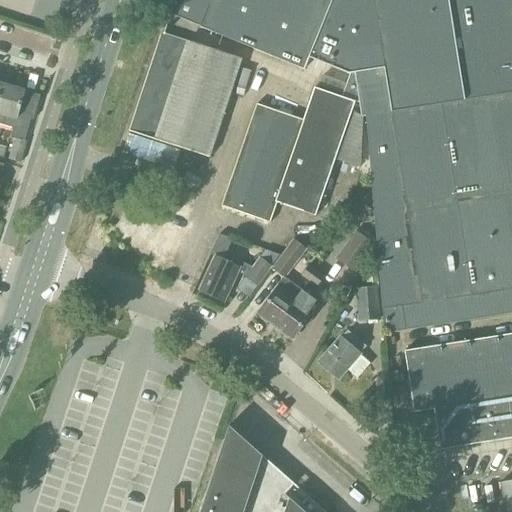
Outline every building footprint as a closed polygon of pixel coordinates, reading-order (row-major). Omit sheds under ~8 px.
[(361,118),(365,118),(381,311),(511,290),(511,0),(179,0),(207,9),(199,29),(302,71),(307,57),(349,75),(346,84),(342,97),(341,98),(359,104),(361,118)] [(128,133),(175,148),(208,159),(240,61),(162,34),(129,132),(129,131),(128,133)] [(318,89),(342,97),(346,84),(323,76),(318,89)] [(0,126),(2,127),(14,130),(12,138),(27,142),(33,119),(36,119),(42,98),(0,86),(0,126)] [(354,104),(313,90),(301,122),(256,106),(221,207),(220,207),(220,208),(268,225),(269,224),(268,223),(275,204),(314,218),(354,104)] [(20,165),(26,144),(14,140),(8,161),(20,165)] [(334,261),(354,275),(374,246),(355,232),(334,261)] [(293,239),(272,268),(285,278),(306,249),(293,239)] [(238,269),(214,258),(199,292),(222,303),(238,269)] [(271,266),(260,258),(252,267),(245,277),(257,286),(272,266),(271,266)] [(307,266),(300,276),(308,281),(315,272),(307,266)] [(376,268),(364,269),(366,284),(377,283),(376,268)] [(315,272),(308,281),(315,287),(323,278),(315,272)] [(276,291),(259,314),(260,315),(260,319),(266,323),(270,322),(275,326),(301,291),(283,278),(282,278),(274,289),(276,291)] [(358,322),(378,321),(376,288),(355,290),(358,322)] [(301,291),(275,326),(281,330),(281,335),(287,339),(290,337),(291,338),(301,325),(306,328),(313,318),(309,314),(306,311),(314,301),(301,291)] [(319,363),(321,364),(320,367),(327,373),(330,372),(338,379),(359,355),(358,355),(365,347),(347,332),(340,339),(319,363)] [(413,414),(433,410),(439,451),(511,439),(511,334),(404,352),(413,414)] [(199,511),(243,511),(262,457),(245,441),(228,426),(199,511)] [(287,503),(283,511),(303,511),(288,498),(288,499),(286,499),(284,502),(287,503)]
